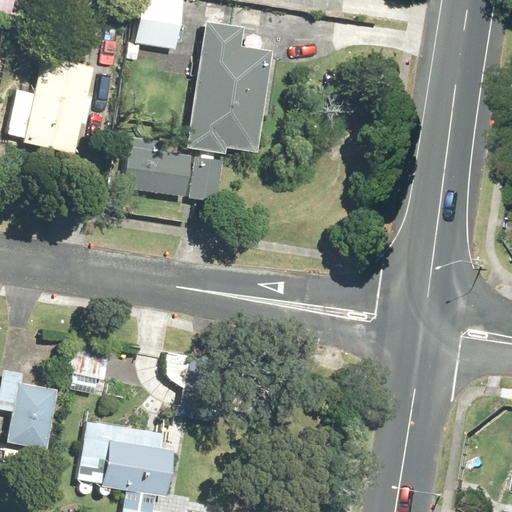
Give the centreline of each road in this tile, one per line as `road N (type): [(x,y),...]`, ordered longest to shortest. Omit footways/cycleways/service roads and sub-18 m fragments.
road 1 (residential): [(423,327),(0,258)]
road 2 (tertiary): [(472,0),(423,327)]
road 3 (tertiary): [(423,327),(394,511)]
